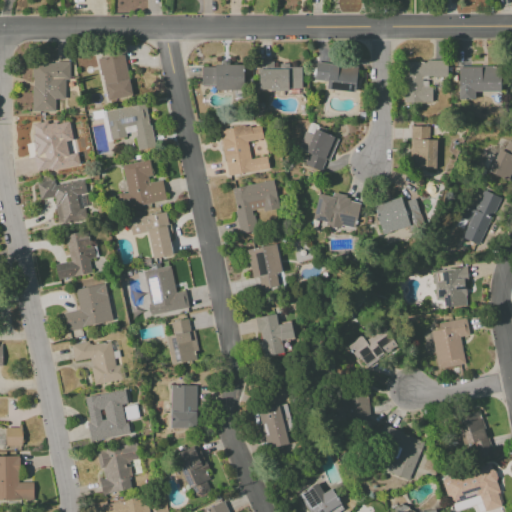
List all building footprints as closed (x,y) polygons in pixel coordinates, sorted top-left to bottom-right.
[(131,96),(123,53),(98,58),(106,101),(131,96)] [(301,90),(301,67),(288,68),(288,64),(275,64),(275,61),(257,62),(258,90),(301,90)] [(402,102),(431,103),(432,87),(421,87),(421,76),(446,77),(446,62),(403,61),(402,102)] [(31,111),(54,112),(54,99),(64,99),(64,80),(69,80),(69,63),(32,62),(31,111)] [(326,81),(325,90),(355,92),(356,66),(315,64),(314,80),(326,81)] [(201,65),(201,89),(242,89),(243,66),(201,65)] [(458,100),(473,100),(473,92),(499,92),(499,67),(457,67),(458,100)] [(104,111),(109,140),(126,137),(126,133),(133,132),(137,150),(153,147),(145,104),(104,111)] [(77,163),(70,123),(48,127),(47,121),(31,124),(36,151),(33,152),(36,170),(77,163)] [(227,176),(268,169),(266,156),(249,159),(247,141),(262,139),(260,124),(219,131),(227,176)] [(323,172),(336,138),(306,126),(298,148),(308,152),(303,165),(323,172)] [(428,127),(410,126),(410,169),(435,169),(436,140),(428,140),(428,127)] [(508,181),(511,172),(511,142),(507,140),(502,151),(498,149),(488,172),(508,181)] [(121,165),(126,193),(116,194),(119,209),(165,201),(161,180),(152,182),(148,160),(121,165)] [(83,180),(54,185),(53,181),(36,183),(39,200),(53,198),(57,225),(83,221),(78,195),(86,194),(83,180)] [(231,188),(239,235),(255,232),(252,213),(278,208),(273,180),(231,188)] [(461,238),(478,246),(499,197),(482,190),(474,210),(464,205),(459,218),(468,222),(461,238)] [(317,194),(311,222),(339,227),(339,225),(354,228),(359,200),(330,194),(330,196),(317,194)] [(373,205),(381,234),(421,222),(414,198),(401,202),(399,197),(373,205)] [(130,235),(147,233),(151,258),(171,256),(165,213),(128,218),(130,235)] [(54,265),(57,280),(91,273),(88,259),(93,258),(88,231),(64,235),(69,262),(54,265)] [(246,250),(251,278),(257,277),(260,290),(278,287),(275,273),(281,272),(276,244),(246,250)] [(143,271),(150,315),(188,309),(185,291),(174,292),(170,266),(143,271)] [(464,268),(434,269),(435,297),(445,297),(446,307),(466,306),(464,268)] [(78,310),(63,313),(66,330),(111,322),(105,283),(94,285),(93,279),(74,283),(78,310)] [(255,318),(263,358),(283,354),(280,341),(293,338),(290,322),(277,324),(275,314),(255,318)] [(170,365),(197,360),(190,318),(170,322),(172,335),(165,336),(170,365)] [(430,331),(436,369),(464,365),(460,337),(468,335),(465,318),(437,323),(438,330),(430,331)] [(363,365),(396,347),(385,328),(362,340),(361,337),(346,345),(354,359),(359,356),(363,365)] [(110,341),(89,345),(88,341),(70,344),(73,361),(89,358),(93,385),(125,380),(122,364),(114,365),(110,341)] [(169,428),(195,428),(196,386),(170,385),(169,428)] [(83,397),(91,442),(127,436),(122,405),(127,404),(124,390),(83,397)] [(335,395),(336,421),(368,420),(367,393),(335,395)] [(291,429),(286,404),(258,410),(265,448),(288,444),(285,431),(291,429)] [(454,418),(466,458),(491,451),(478,411),(454,418)] [(408,481),(423,441),(382,425),(376,441),(391,447),(382,471),(408,481)] [(4,428),(5,446),(21,446),(21,427),(4,428)] [(101,495),(130,490),(128,476),(139,474),(135,444),(97,449),(101,478),(99,479),(101,495)] [(191,497),(210,490),(206,481),(210,479),(197,445),(174,454),(191,497)] [(0,456),(0,500),(33,500),(33,483),(18,483),(18,456),(0,456)] [(441,478),(450,511),(452,511),(475,505),(476,511),(481,511),(502,506),(490,464),(441,478)] [(321,493),(317,484),(299,492),(307,511),(341,511),(331,489),(321,493)] [(101,505),(102,511),(147,511),(144,497),(101,505)] [(201,510),(201,511),(228,511),(225,501),(201,510)]
